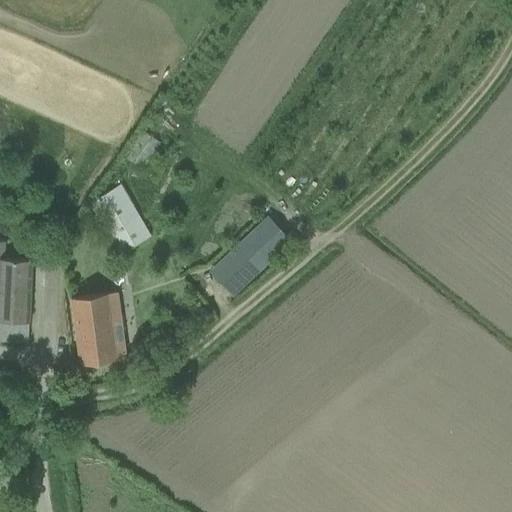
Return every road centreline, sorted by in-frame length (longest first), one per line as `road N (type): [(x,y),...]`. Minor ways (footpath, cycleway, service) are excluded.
road 1 (track): [(511,41),(470,103),(419,155),(180,363),(130,388),(45,401)]
road 2 (unclassified): [(45,401),(51,273)]
